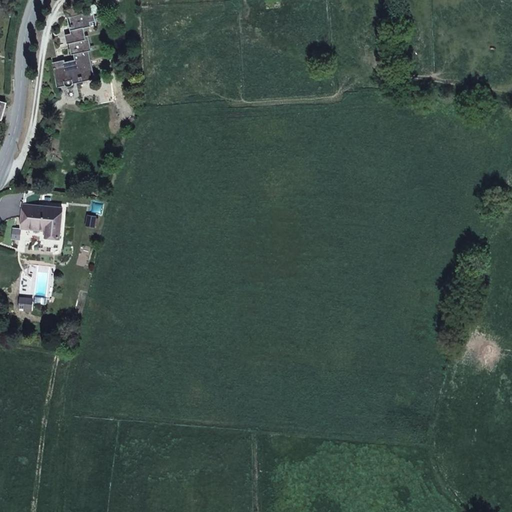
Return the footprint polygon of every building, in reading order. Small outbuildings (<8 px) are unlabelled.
[(93,2),(65,9),(66,17),(69,16),(94,10),(95,10),(93,2)] [(91,48),(88,35),(85,36),(84,28),(92,26),(91,22),(96,20),(94,10),(69,16),(72,27),(70,27),(71,33),(65,35),(67,44),(69,43),(71,52),(74,52),(76,63),(66,66),(65,60),(52,63),(57,84),(65,82),(66,85),(68,86),(71,86),(73,84),(74,82),(73,80),(95,75),(89,49),(91,48)] [(63,208),(24,204),(22,227),(48,229),(47,236),(60,238),(63,208)] [(96,216),(88,215),(87,226),(95,227),(96,216)] [(33,299),(21,297),(20,308),(32,309),(33,299)]
